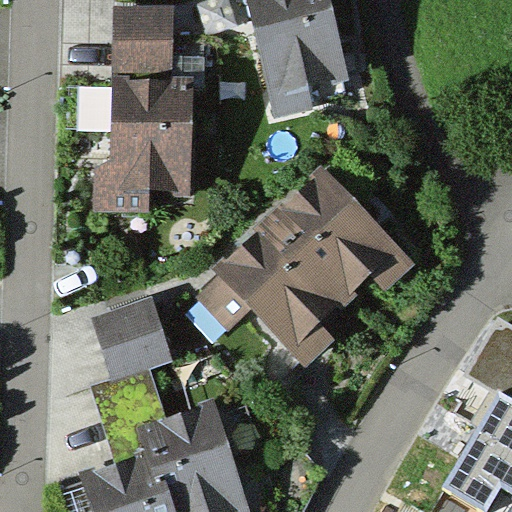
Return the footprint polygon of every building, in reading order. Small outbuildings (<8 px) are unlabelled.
[(342,89),(316,0),(229,0),(262,112),(342,89)] [(168,5),(104,3),(103,168),(86,167),(85,224),(140,225),(140,204),(189,205),(192,83),(166,82),(168,5)] [(203,283),(282,366),(394,259),(314,177),(203,283)] [(152,302),(92,319),(111,383),(171,366),(152,302)] [(243,511),(212,409),(141,431),(154,472),(65,499),(68,511),(243,511)]
